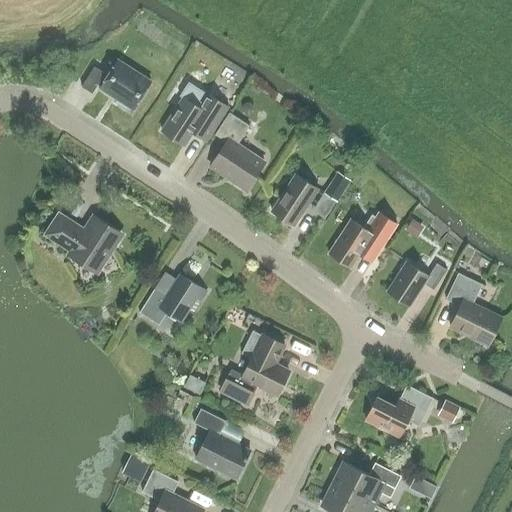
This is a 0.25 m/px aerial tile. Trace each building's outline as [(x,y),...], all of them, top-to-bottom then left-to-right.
[(133,109),(151,81),(119,60),(109,76),(95,67),(82,87),(92,94),(98,85),(102,87),(101,89),(119,100),(118,102),(129,110),(130,108),(133,109)] [(215,127),(228,107),(207,94),(199,107),(184,97),(162,131),(184,145),(192,133),(206,142),(215,127)] [(227,142),(211,167),(246,190),(264,162),(238,144),(250,126),(230,113),(215,135),(227,142)] [(294,226),(318,189),(296,174),(272,211),(294,226)] [(351,182),(338,174),(324,194),(337,203),(351,182)] [(99,271),(121,236),(93,218),(84,231),(75,226),(77,224),(59,213),(45,234),(71,251),(70,252),(99,271)] [(351,219),(329,253),(351,268),(360,254),(372,262),(397,224),(384,216),(381,220),(372,215),(364,228),(351,219)] [(424,228),(413,221),(406,231),(418,238),(424,228)] [(429,276),(407,262),(387,292),(409,306),(424,284),(434,290),(447,270),(437,263),(429,276)] [(460,306),(450,327),(489,345),(502,318),(473,304),(482,284),(459,273),(446,299),(460,306)] [(154,289),(139,313),(159,325),(168,312),(182,321),(189,309),(194,312),(207,292),(181,274),(177,280),(166,297),(154,289)] [(285,349),(286,347),(253,331),(242,353),(252,358),(243,375),(232,370),(219,394),(249,407),(259,386),(278,395),(289,372),(274,364),(283,348),(285,349)] [(401,409),(377,397),(366,420),(399,437),(407,421),(419,426),(433,398),(407,385),(399,400),(404,403),(401,409)] [(461,410),(446,402),(439,416),(453,424),(461,410)] [(236,479),(250,450),(219,435),(226,421),(201,409),(193,423),(209,431),(196,459),(236,479)] [(344,462),(333,484),(368,502),(375,506),(382,493),(391,497),(401,476),(375,463),(369,475),(344,462)] [(203,511),(204,510),(173,494),(179,482),(154,469),(143,492),(160,501),(154,511),(203,511)] [(416,480),(411,492),(432,502),(438,490),(416,480)] [(332,487),(322,506),(333,511),(372,511),(373,511),(375,506),(368,502),(333,484),(332,487)]
